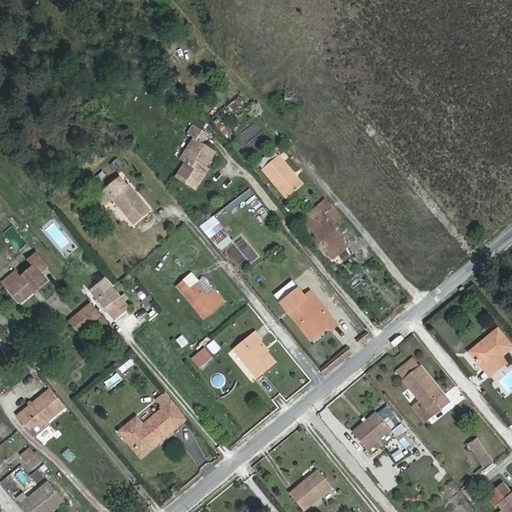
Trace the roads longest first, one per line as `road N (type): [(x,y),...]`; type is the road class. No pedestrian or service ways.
road 1 (residential): [(187,221),(329,383)]
road 2 (residential): [(172,511),(329,383)]
road 3 (residential): [(297,150),(427,302)]
road 4 (residential): [(511,444),(410,316)]
